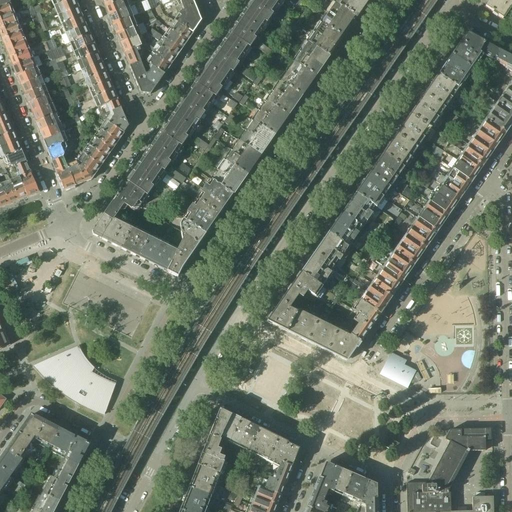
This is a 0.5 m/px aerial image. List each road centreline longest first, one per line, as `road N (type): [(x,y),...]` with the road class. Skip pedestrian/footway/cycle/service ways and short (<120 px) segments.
road 1 (residential): [(501,163),(351,377),(231,317)]
road 2 (residential): [(231,317),(446,7)]
road 3 (residential): [(412,0),(206,305)]
road 4 (residential): [(501,163),(506,420)]
road 5 (residential): [(0,67),(65,225)]
road 6 (residential): [(65,225),(87,245),(206,305)]
road 7 (residential): [(206,305),(126,446)]
road 8 (residential): [(0,440),(24,406),(37,403),(126,446)]
road 9 (residential): [(143,131),(86,0)]
road 10 (residential): [(194,385),(314,447)]
road 11 (residential): [(143,131),(218,22)]
road 12 (residential): [(65,225),(88,207),(143,131)]
